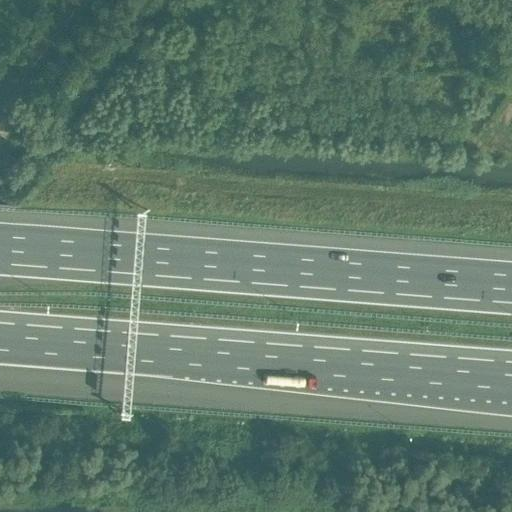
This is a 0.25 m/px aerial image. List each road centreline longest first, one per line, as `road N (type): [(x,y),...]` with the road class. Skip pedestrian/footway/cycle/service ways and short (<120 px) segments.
road 1 (motorway): [(0,335),(511,374)]
road 2 (motorway): [(511,288),(0,249)]
road 3 (track): [(72,0),(1,107)]
